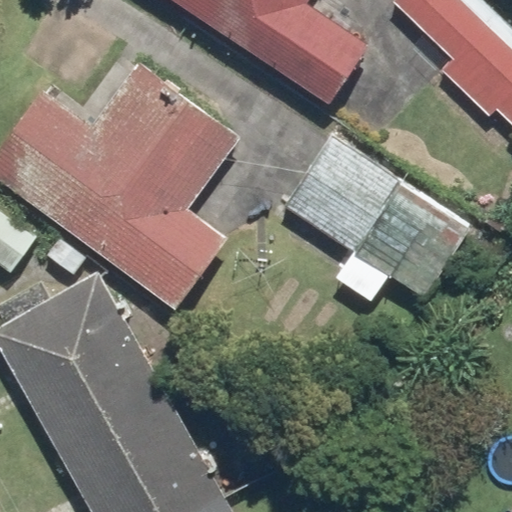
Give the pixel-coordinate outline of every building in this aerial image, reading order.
[(190,0),(338,96),(377,37),(318,0),(190,0)] [(511,39),(471,0),(412,0),(511,97),(511,39)] [(192,195),(241,122),(143,57),(96,128),(45,92),(0,156),(0,167),(182,296),(233,224),(192,195)] [(346,127),(296,201),(432,291),(482,218),(346,127)] [(46,226),(0,199),(0,252),(23,266),(46,226)] [(242,511),(108,266),(1,324),(103,511),(242,511)]
